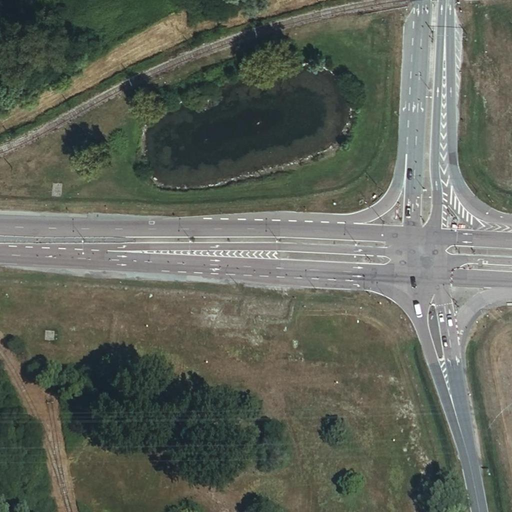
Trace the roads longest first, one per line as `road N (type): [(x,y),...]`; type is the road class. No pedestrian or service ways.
road 1 (secondary): [(340,231),(0,228)]
road 2 (secondary): [(108,258),(116,248),(412,254)]
road 3 (secondary): [(194,263),(271,281),(396,288),(422,327)]
road 4 (secondary): [(194,263),(414,276)]
road 5 (secondary): [(511,222),(487,219),(456,196),(444,51)]
road 6 (secondary): [(437,238),(444,51)]
road 7 (secondary): [(422,327),(472,476)]
road 8 (secondary): [(422,0),(411,141)]
road 9 (secondary): [(457,382),(464,317),(473,304),(511,293)]
road 10 (secondary): [(411,141),(386,203),(340,231)]
